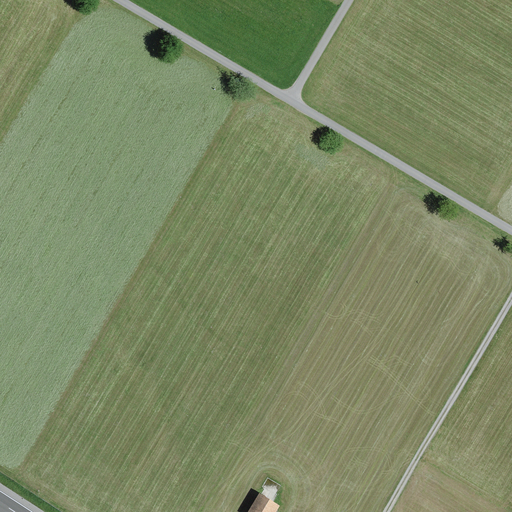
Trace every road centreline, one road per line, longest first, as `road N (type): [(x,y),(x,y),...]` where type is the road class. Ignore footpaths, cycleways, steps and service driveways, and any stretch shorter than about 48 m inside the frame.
road 1 (track): [(511,231),(289,101)]
road 2 (track): [(511,295),(387,511)]
road 3 (track): [(289,101),(117,0)]
